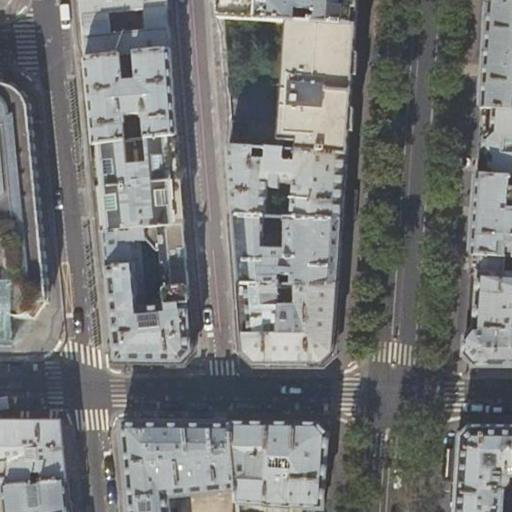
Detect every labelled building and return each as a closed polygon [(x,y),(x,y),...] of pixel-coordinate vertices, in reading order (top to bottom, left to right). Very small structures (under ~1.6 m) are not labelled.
[(79,0),(83,29),(85,49),(86,60),(171,51),(168,10),(167,0),(79,0)] [(216,0),(218,18),(225,18),(286,22),(357,27),(358,0),(216,0)] [(481,107),(494,108),(511,109),(511,1),(489,4),(485,52),(481,107)] [(354,60),(357,27),(286,22),(283,91),(275,91),(274,115),(281,115),(280,141),(297,143),(296,152),(297,152),(348,156),(350,130),(354,60)] [(171,51),(86,60),(90,104),(94,146),(136,141),(133,115),(141,114),(142,122),(144,122),(146,140),(178,136),(176,118),(173,69),(171,51)] [(11,87),(3,85),(0,85),(0,341),(0,342),(6,346),(10,346),(0,338),(0,295),(35,322),(49,305),(42,235),(30,115),(29,110),(26,100),(22,94),(19,91),(16,89),(11,87)] [(511,109),(494,108),(493,122),(493,127),(485,134),(484,150),(491,157),(491,161),(491,165),(490,176),(511,176),(511,109)] [(178,136),(146,140),(136,141),(94,146),(99,198),(103,234),(132,230),(184,224),(183,208),(179,152),(178,136)] [(346,188),(348,156),(297,152),(297,163),(288,163),(285,158),(285,152),(267,150),(266,161),(254,160),(254,150),(233,148),(228,148),(231,183),(234,217),(265,218),(267,182),(270,182),(270,189),(279,189),(280,183),(294,184),(291,219),(343,221),(346,188)] [(511,176),(490,176),(477,174),(474,214),(471,255),(505,256),(511,256),(511,176)] [(270,218),(280,219),(286,219),(287,219),(286,210),(271,210),(270,218)] [(270,218),(265,218),(234,217),(236,247),(239,286),(279,286),(290,286),(290,277),(296,277),(296,286),(339,287),(341,256),(343,221),(291,219),(287,219),(286,219),(285,244),(264,243),(264,227),(280,228),(280,219),(270,218)] [(132,230),(133,242),(142,242),(149,307),(190,304),(188,268),(184,224),(132,230)] [(133,242),(132,230),(103,234),(106,267),(114,344),(116,364),(154,364),(184,365),(194,355),(190,304),(149,307),(140,308),(133,242)] [(149,307),(142,242),(133,242),(140,308),(149,307)] [(511,256),(505,256),(471,255),(470,274),(470,275),(477,274),(475,312),(474,328),(466,339),(464,356),(475,367),(511,367),(511,256)] [(296,286),(290,286),(279,286),(239,286),(242,323),(244,355),(255,366),(291,366),(323,366),(328,361),(334,356),(336,330),(339,287),(296,286)] [(68,483),(65,451),(63,422),(0,421),(0,488),(3,488),(30,485),(36,485),(68,483)] [(170,511),(169,497),(237,491),(230,424),(184,424),(123,423),(122,425),(125,456),(130,511),(170,511)] [(230,424),(237,491),(237,503),(266,506),(288,508),(294,508),(306,509),(317,510),(324,510),(329,436),(319,424),(287,424),(230,424)] [(459,436),(458,450),(456,478),(454,511),(503,511),(504,511),(508,511),(509,504),(504,504),(505,488),(507,488),(511,483),(511,478),(511,426),(499,426),(470,426),(459,436)] [(456,478),(458,450),(448,449),(446,477),(456,478)] [(71,511),(68,483),(36,485),(37,503),(32,504),(30,485),(3,488),(5,511),(71,511)]
